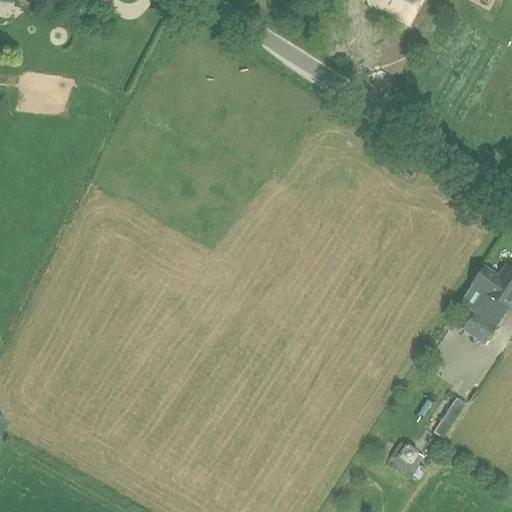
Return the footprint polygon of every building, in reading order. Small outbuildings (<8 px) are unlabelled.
[(33,0),(33,2),(61,10),(63,0),(33,0)] [(369,0),(369,1),(408,22),(419,0),(369,0)] [(485,294),(507,308),(508,309),(511,302),(511,270),(504,266),(485,294)] [(495,328),(473,313),(460,330),(483,346),(495,328)] [(456,398),(433,433),(443,439),(466,405),(456,398)] [(389,458),(412,473),(414,470),(418,473),(426,460),(400,442),(389,458)]
